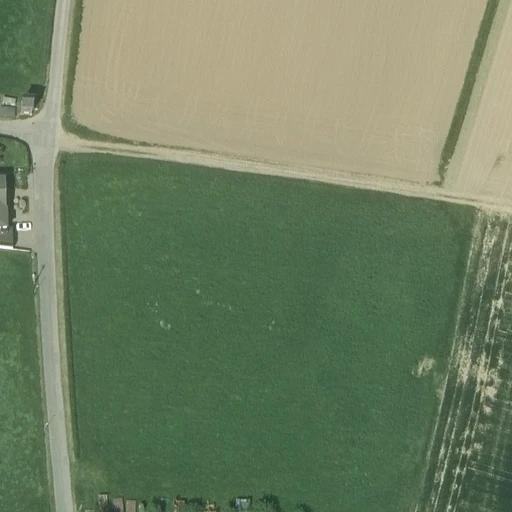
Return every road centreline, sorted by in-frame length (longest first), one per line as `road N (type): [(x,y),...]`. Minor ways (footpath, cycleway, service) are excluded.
road 1 (track): [(46,137),(511,212)]
road 2 (unclassified): [(46,137),(49,351),(66,511)]
road 3 (track): [(505,0),(446,200)]
road 4 (unclassified): [(61,0),(46,137)]
